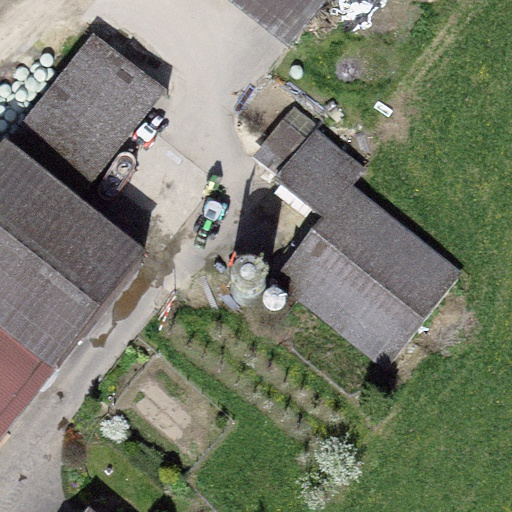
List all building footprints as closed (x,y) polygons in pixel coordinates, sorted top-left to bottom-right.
[(217,0),(289,56),(332,0),(217,0)] [(0,445),(145,260),(79,208),(167,95),(92,36),(0,153),(0,445)] [(323,223),(273,284),(384,373),(463,275),(354,188),(367,172),(346,155),(367,130),(337,106),(324,122),(299,102),(249,164),(323,223)] [(247,270),(242,271),(238,274),(235,277),(232,281),(231,285),(231,290),(232,294),(235,298),(238,302),(242,304),(246,305),(251,305),(256,304),(260,302),(263,299),(265,295),(266,290),(266,286),(265,281),(263,277),(260,274),(256,271),(251,270),(247,270)] [(286,334),(307,348),(319,330),(297,316),(286,334)]
